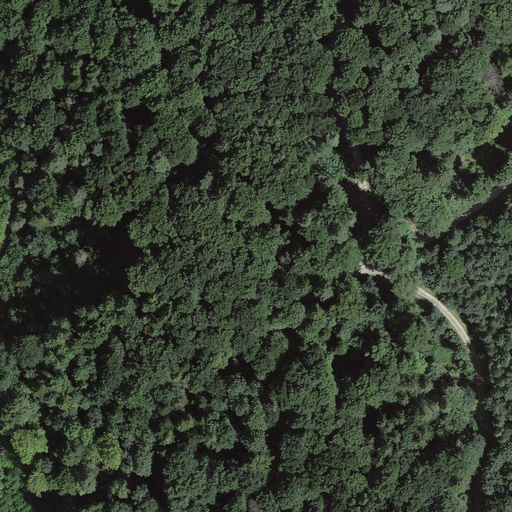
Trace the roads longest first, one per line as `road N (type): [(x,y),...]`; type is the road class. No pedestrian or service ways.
road 1 (track): [(480,511),(480,380),(472,348),(421,291),(376,267),(313,0)]
road 2 (track): [(160,0),(186,104),(233,208),(292,262),(316,273),(376,267),(511,180)]
